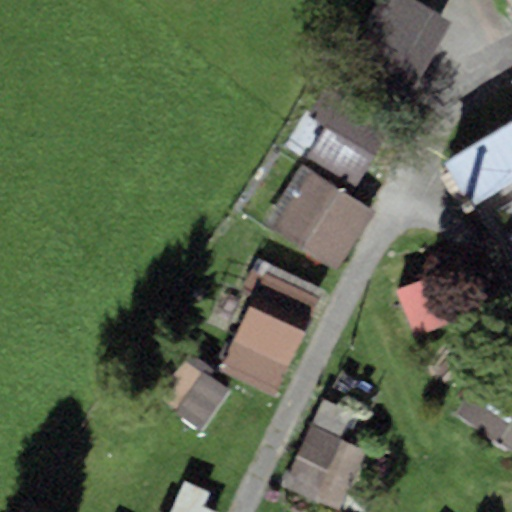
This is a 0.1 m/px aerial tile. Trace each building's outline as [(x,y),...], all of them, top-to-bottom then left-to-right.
[(460,19),(426,0),(386,0),(353,58),(416,94),(460,19)] [(391,126),(346,102),(316,159),(361,183),(391,126)] [(477,205),(511,183),(511,122),(447,163),(477,205)] [(374,206),(304,168),(271,228),(342,266),(374,206)] [(326,290),(267,264),(226,359),(284,384),(326,290)] [(232,383),(193,357),(167,396),(206,422),(232,383)]
